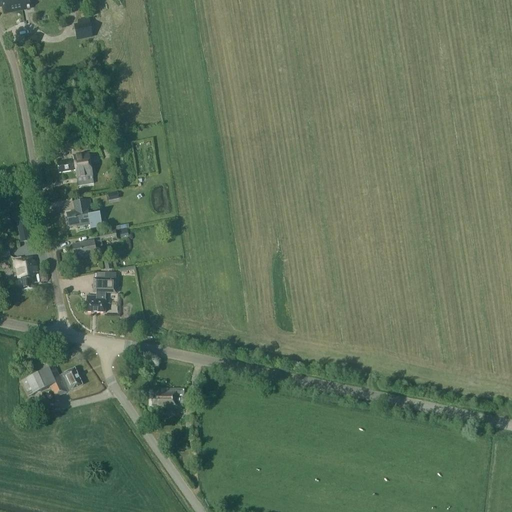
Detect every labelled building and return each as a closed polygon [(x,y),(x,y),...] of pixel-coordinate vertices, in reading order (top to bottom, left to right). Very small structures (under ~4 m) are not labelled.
[(27,0),(0,0),(0,6),(3,6),(4,14),(30,9),(27,0)] [(74,25),(77,41),(93,38),(90,22),(74,25)] [(75,172),(77,186),(93,184),(89,153),(73,155),(73,161),(57,163),(59,174),(75,172)] [(77,228),(85,226),(90,225),(91,229),(90,229),(91,230),(102,227),(102,226),(102,227),(99,215),(89,217),(87,210),(91,210),(89,200),(73,204),(75,212),(67,214),(69,228),(77,226),(77,228)] [(29,218),(16,220),(18,228),(30,226),(29,218)] [(99,234),(100,241),(94,242),(94,241),(73,245),(75,259),(83,258),(83,259),(97,257),(95,249),(103,247),(102,242),(111,240),(111,241),(117,240),(115,231),(115,230),(115,231),(99,234)] [(0,249),(0,258),(10,257),(9,248),(0,249)] [(32,284),(39,282),(36,265),(34,265),(33,258),(21,260),(20,259),(15,260),(18,280),(21,279),(23,291),(33,289),(32,284)] [(86,313),(105,314),(106,294),(106,292),(116,293),(117,281),(94,279),(93,294),(96,294),(96,298),(87,297),(86,313)] [(55,367),(23,381),(30,396),(47,388),(49,391),(51,390),(55,399),(82,387),(74,368),(61,374),(62,375),(59,376),(55,367)] [(184,395),(184,390),(162,390),(162,389),(152,388),(151,407),(175,408),(176,395),(184,395)] [(186,439),(195,439),(196,420),(186,419),(186,439)]
